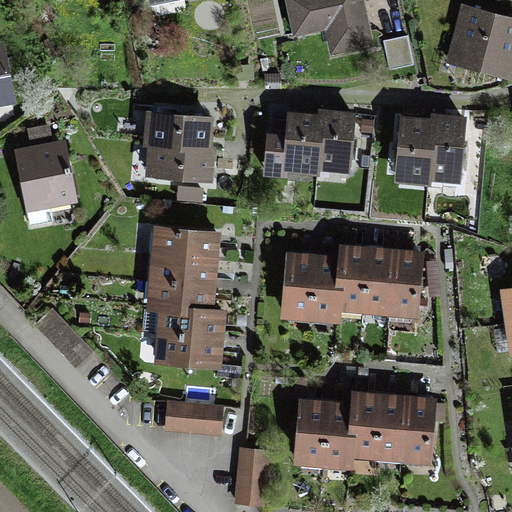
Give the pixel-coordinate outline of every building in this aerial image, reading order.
[(371,42),(365,18),(361,0),(287,0),(295,33),(340,23),(346,48),(371,42)] [(511,40),(511,19),(464,7),(457,33),(463,34),(457,57),(504,69),(510,47),(511,40)] [(4,53),(0,53),(0,108),(14,106),(4,53)] [(321,112),(321,120),(302,119),(289,118),(286,164),(316,166),(316,159),(347,161),(350,113),(336,112),(321,112)] [(417,124),(403,123),(400,174),(425,176),(425,171),(458,173),(463,116),(446,114),(429,113),(428,125),(417,124)] [(204,165),(205,150),(208,119),(184,117),(158,115),(156,145),(153,177),(203,182),(204,165)] [(60,147),(9,155),(18,213),(70,205),(60,147)] [(213,271),(214,259),(216,246),(217,235),(158,229),(156,254),(153,280),(151,306),(165,307),(163,332),(160,359),(217,365),(219,348),(220,337),(221,324),(222,313),(209,312),(211,296),(212,286),(213,271)] [(405,252),(394,251),(381,250),(368,249),(354,247),(344,246),(342,260),(328,258),(316,257),(304,256),(292,255),(286,313),(310,315),(337,318),(338,305),(363,307),(389,310),(414,312),(420,253),(405,252)] [(38,319),(79,362),(90,351),(49,308),(38,319)] [(374,453),(400,455),(426,457),(431,399),(419,398),(406,396),(393,395),(380,394),(368,393),(355,392),(354,405),(342,404),(327,403),(315,401),(303,400),(298,459),(322,461),(348,463),(350,450),(374,453)] [(220,432),(222,408),(168,403),(166,428),(220,432)] [(266,453),(236,452),(234,504),(264,505),(266,453)]
